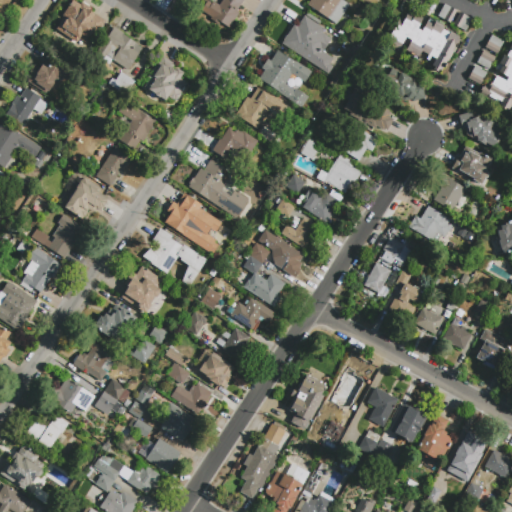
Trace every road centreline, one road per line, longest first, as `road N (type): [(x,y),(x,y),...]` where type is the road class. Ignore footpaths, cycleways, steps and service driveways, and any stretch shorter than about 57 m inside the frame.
road 1 (residential): [(275,0),(0,431)]
road 2 (residential): [(423,139),(181,511)]
road 3 (residential): [(313,307),(511,416)]
road 4 (residential): [(128,0),(232,65)]
